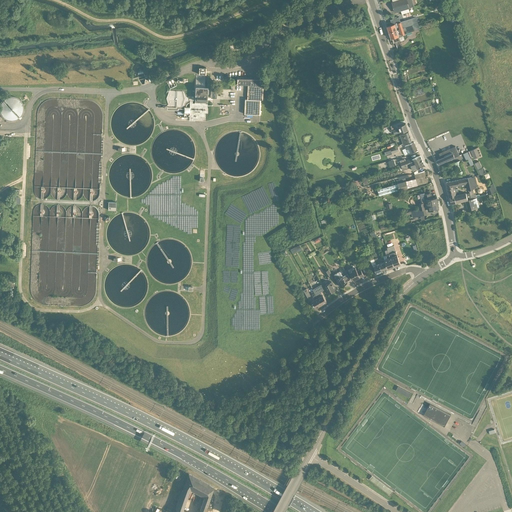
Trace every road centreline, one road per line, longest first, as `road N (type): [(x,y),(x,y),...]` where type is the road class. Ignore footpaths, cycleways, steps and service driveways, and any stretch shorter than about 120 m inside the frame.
road 1 (motorway): [(306,511),(160,429),(0,356)]
road 2 (motorway): [(0,369),(115,421),(279,511)]
road 3 (tertiary): [(452,255),(437,176),(369,0)]
road 4 (tertiary): [(308,455),(384,317),(423,275)]
